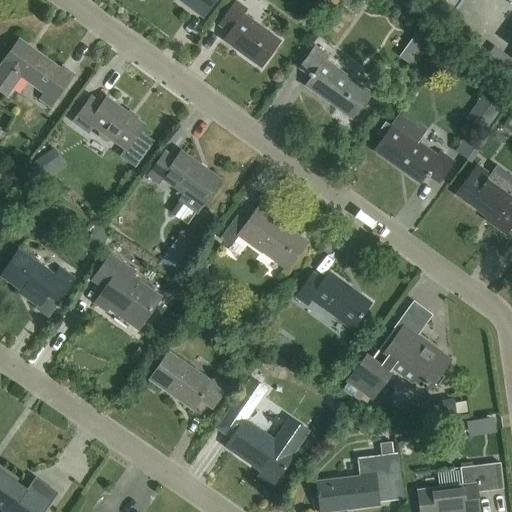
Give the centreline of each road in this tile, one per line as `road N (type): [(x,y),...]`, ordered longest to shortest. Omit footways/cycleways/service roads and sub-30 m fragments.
road 1 (residential): [(511,352),(501,316),(295,159),(65,0)]
road 2 (residential): [(0,357),(226,511)]
